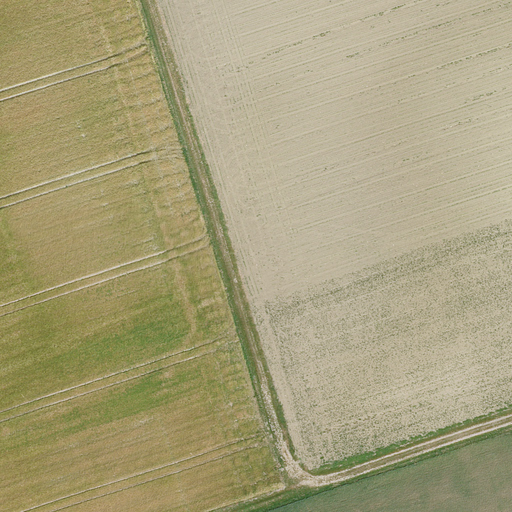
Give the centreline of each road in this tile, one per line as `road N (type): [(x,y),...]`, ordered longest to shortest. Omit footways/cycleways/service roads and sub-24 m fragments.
road 1 (track): [(152,0),(302,486)]
road 2 (track): [(511,417),(302,486)]
